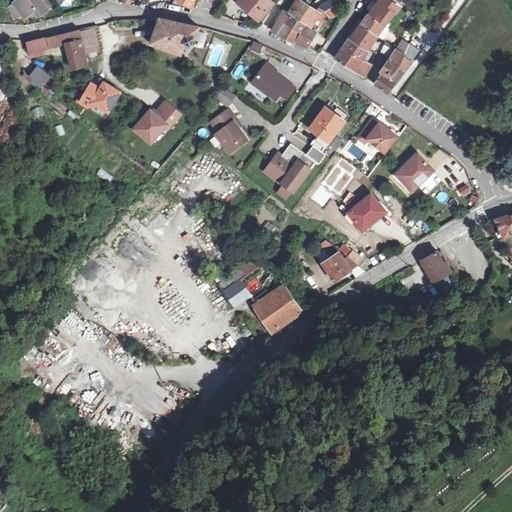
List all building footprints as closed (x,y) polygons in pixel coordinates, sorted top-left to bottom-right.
[(46,9),(39,0),(15,0),(5,7),(13,18),(20,14),(22,17),(39,15),(46,9)] [(252,0),(241,0),(238,4),(245,9),(252,0)] [(252,0),(245,9),(248,11),(260,22),(275,4),(269,0),(252,0)] [(385,26),(398,9),(394,6),(397,2),(394,0),(381,0),(368,16),(384,26),(385,26)] [(317,13),(331,4),(329,1),(324,4),(322,1),(313,9),(298,1),(290,18),(304,25),(309,28),(317,13)] [(311,28),(309,28),(304,25),(298,34),(284,26),(279,35),(280,35),(307,48),(322,18),(325,14),(327,17),(340,10),(334,2),(331,4),(317,13),(318,13),(311,28)] [(272,31),(279,35),(284,26),(290,18),(284,14),(283,14),(272,31)] [(364,19),(360,26),(377,36),(384,26),(368,16),(367,15),(364,19)] [(193,47),(200,27),(162,17),(155,18),(154,21),(159,23),(151,44),(181,57),(186,45),(193,47)] [(290,18),(284,26),(298,34),(304,25),(290,18)] [(349,39),(369,49),(377,36),(360,26),(354,32),(349,39)] [(81,28),(47,36),(49,49),(67,45),(71,68),(87,65),(81,28)] [(83,30),(86,52),(99,50),(96,28),(83,30)] [(49,49),(47,36),(42,37),(28,40),(29,52),(49,49)] [(343,48),(363,59),(369,49),(349,39),(346,43),(343,48)] [(406,52),(411,43),(404,39),(399,48),(406,52)] [(381,52),(388,57),(400,65),(406,52),(399,48),(386,41),(381,52)] [(261,52),(263,46),(254,42),(253,43),(251,48),(261,52)] [(421,50),(418,49),(411,43),(406,52),(400,65),(392,81),(382,74),(375,83),(390,93),(421,50)] [(371,64),(363,59),(343,48),(340,53),(337,57),(335,60),(353,69),(364,75),(365,73),(367,74),(372,67),(370,66),(371,64)] [(380,73),(382,74),(392,81),(400,65),(388,57),(386,60),(388,62),(385,66),(380,73)] [(19,68),(38,83),(46,73),(27,58),(19,68)] [(237,63),(230,76),(239,81),(246,68),(237,63)] [(273,69),(266,64),(252,83),(275,100),(279,94),(286,99),(294,88),(272,70),(273,69)] [(120,91),(104,82),(99,89),(91,84),(81,101),(90,106),(92,103),(102,109),(112,106),(120,91)] [(150,107),(132,129),(153,147),(182,112),(165,98),(155,110),(150,107)] [(49,111),(60,118),(66,110),(55,102),(49,111)] [(335,106),(332,110),(346,121),(349,116),(335,106)] [(318,134),(330,143),(346,121),(332,110),(326,107),(310,128),(318,134)] [(236,144),(245,137),(238,128),(233,122),(236,121),(229,110),(226,112),(211,123),(219,133),(216,135),(228,150),(230,153),(238,147),(236,144)] [(368,140),(387,153),(399,136),(389,129),(380,122),(379,124),(373,120),(359,138),(366,143),(368,140)] [(318,134),(315,139),(326,147),(330,143),(318,134)] [(247,140),(245,137),(236,144),(238,147),(247,140)] [(330,144),(335,149),(343,142),(338,137),(330,144)] [(314,145),(323,151),(326,147),(315,139),(311,143),(314,145)] [(323,151),(314,145),(308,154),(292,143),(282,157),(283,158),(280,162),(276,158),(266,171),(294,192),(316,161),(320,164),(327,155),(323,151)] [(67,145),(63,151),(76,159),(80,153),(67,145)] [(419,154),(397,175),(413,191),(419,185),(427,193),(441,179),(433,171),(434,171),(429,165),(419,154)] [(467,185),(458,190),(462,197),(471,192),(467,185)] [(371,194),(347,213),(361,230),(384,211),(371,194)] [(478,198),(472,196),(469,201),(476,204),(478,198)] [(511,227),(508,215),(505,216),(496,219),(504,238),(499,239),(505,250),(511,247),(511,227)] [(352,250),(347,255),(357,263),(361,257),(352,250)] [(433,282),(452,271),(448,262),(444,263),(438,250),(429,256),(421,260),(433,282)] [(340,252),(332,257),(345,274),(351,270),(356,276),(366,270),(357,263),(347,255),(344,257),(340,252)] [(240,277),(260,262),(250,254),(228,271),(230,274),(236,281),(240,277)] [(336,280),(345,274),(332,257),(324,262),(336,280)] [(216,280),(227,271),(218,259),(206,266),(216,280)] [(240,277),(252,292),(260,303),(285,283),(284,282),(260,262),(240,277)] [(236,281),(230,274),(218,283),(224,291),(236,281)] [(235,305),(252,292),(240,277),(236,281),(224,291),(235,305)] [(304,311),(285,283),(260,303),(256,305),(274,330),(279,327),(304,311)] [(424,309),(429,306),(425,299),(419,302),(424,309)] [(130,317),(120,326),(132,338),(141,328),(130,317)]
